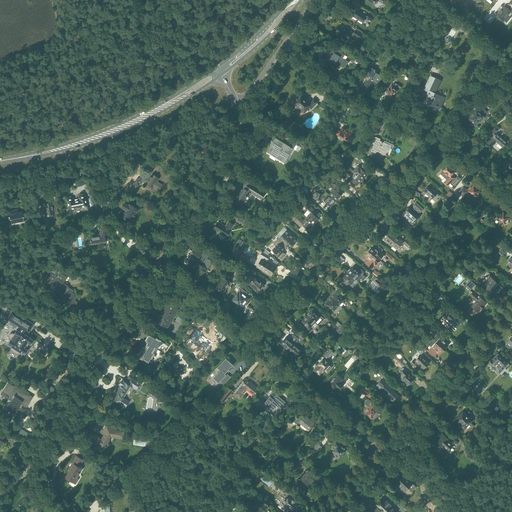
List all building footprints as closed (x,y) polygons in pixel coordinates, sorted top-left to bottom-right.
[(511,0),(509,5),(510,6),(507,9),(505,7),(502,10),(501,9),(499,12),(499,13),(497,16),(499,18),(499,19),(500,19),(503,21),(504,20),(507,23),(511,17),(508,15),(511,9),(511,0)] [(352,17),(352,18),(362,24),(363,23),(366,18),(371,21),(374,17),(369,14),(367,16),(357,10),(352,17)] [(352,32),(340,25),(335,33),(347,41),(352,32)] [(362,34),(356,30),(353,35),(359,39),(362,34)] [(337,62),(343,66),(344,65),(346,66),(348,62),(349,63),(349,62),(343,58),(345,55),(341,52),(335,48),(333,52),(332,51),(330,53),(326,50),(321,58),(326,61),(326,60),(329,62),(330,60),(336,64),(337,62)] [(365,76),(368,77),(363,84),(368,88),(372,82),(377,85),(382,77),(375,72),(376,70),(371,67),(365,76)] [(421,100),(426,103),(427,102),(439,108),(444,97),(435,93),(441,80),(431,76),(423,93),(424,93),(421,100)] [(387,91),(388,92),(387,94),(393,98),(397,90),(399,91),(402,87),(396,83),(395,85),(392,83),(389,87),(387,91)] [(299,94),(293,101),(298,106),(297,108),(300,111),(303,114),(305,113),(310,108),(311,109),(316,103),(317,102),(314,99),(309,104),(299,94)] [(479,107),(477,109),(468,119),(475,125),(479,121),(480,123),(481,122),(484,119),(485,118),(483,116),(484,115),(488,111),(485,108),(492,101),(485,95),(476,105),(479,107)] [(330,133),(333,135),(334,134),(348,142),(353,133),(342,127),(340,131),(333,127),(330,132),(330,133)] [(494,136),(493,139),(487,143),(490,147),(496,142),(502,147),(507,142),(498,134),(500,132),(498,130),(499,130),(495,127),(490,133),(494,136)] [(373,148),(371,147),(368,155),(374,158),(377,151),(386,155),(387,156),(387,154),(390,148),(392,149),(394,145),(387,142),(387,144),(379,141),(380,139),(376,137),(373,144),(374,144),(373,148)] [(294,149),(293,149),(296,144),(294,143),(291,148),(275,138),(266,152),(285,164),(294,149)] [(303,142),(296,138),(293,142),(294,143),(296,144),(301,148),(303,145),(301,144),(303,142)] [(360,168),(356,173),(362,180),(367,175),(365,172),(368,168),(363,165),(363,164),(360,168)] [(447,180),(443,183),(447,187),(450,184),(453,186),(460,179),(458,176),(456,178),(452,175),(455,171),(449,165),(444,170),(440,174),(447,180)] [(348,180),(349,178),(357,185),(362,180),(356,173),(353,176),(350,174),(347,173),(345,179),(348,180)] [(136,181),(136,182),(127,187),(130,193),(140,188),(139,186),(140,185),(141,185),(142,184),(143,183),(143,182),(146,184),(145,184),(153,189),(153,188),(158,191),(162,185),(157,182),(159,178),(152,174),(150,176),(150,177),(145,174),(141,180),(139,178),(138,178),(137,179),(136,179),(135,180),(136,181)] [(266,193),(245,179),(231,200),(241,206),(247,197),(247,196),(249,197),(251,194),(261,200),(266,193)] [(469,181),(461,190),(480,207),(487,198),(469,181)] [(332,188),(330,190),(331,192),(329,194),(336,201),(341,195),(338,192),(341,189),(334,183),(330,186),(332,188)] [(431,190),(428,187),(423,192),(422,193),(423,194),(424,193),(431,200),(432,199),(435,201),(440,196),(439,195),(439,194),(433,188),(431,190)] [(454,189),(448,196),(451,199),(457,192),(454,189)] [(331,206),(336,201),(329,194),(326,191),(323,194),(317,192),(315,192),(313,198),(322,201),(322,199),(324,200),(331,206)] [(73,201),(73,198),(66,199),(68,210),(75,209),(75,210),(78,210),(81,209),(80,208),(87,206),(85,196),(78,197),(79,200),(73,201)] [(102,197),(96,199),(99,207),(104,206),(102,197)] [(44,204),(46,214),(49,213),(50,214),(58,213),(56,206),(54,207),(53,206),(52,202),(44,204)] [(120,207),(126,210),(122,217),(130,222),(133,218),(136,213),(138,209),(129,204),(128,205),(123,202),(120,207)] [(402,215),(401,216),(406,221),(407,220),(408,220),(413,225),(419,218),(414,213),(417,210),(420,213),(423,210),(416,203),(413,205),(414,206),(410,210),(408,208),(402,215)] [(310,207),(306,212),(303,215),(314,224),(319,219),(314,214),(316,212),(310,207)] [(91,217),(99,215),(97,208),(89,211),(91,217)] [(18,212),(17,209),(8,211),(11,224),(24,221),(23,213),(22,212),(18,212)] [(498,218),(504,224),(505,225),(508,222),(507,221),(510,218),(503,212),(502,212),(500,215),(499,214),(496,216),(498,217),(498,218)] [(293,220),(301,227),(303,225),(308,230),(314,224),(303,215),(306,218),(304,220),(298,215),(293,220)] [(440,224),(448,231),(452,226),(444,219),(440,224)] [(226,227),(219,222),(214,230),(227,238),(231,230),(234,225),(229,222),(226,227)] [(100,229),(98,234),(89,236),(90,244),(105,242),(105,241),(109,241),(108,236),(105,236),(104,234),(105,234),(106,231),(100,229)] [(287,230),(278,239),(288,247),(290,245),(292,247),(298,240),(287,230)] [(387,242),(393,247),(391,248),(395,251),(396,250),(397,250),(401,245),(403,246),(404,245),(409,249),(414,243),(407,238),(403,243),(389,230),(384,236),(389,240),(387,242)] [(273,244),(276,246),(272,250),(281,259),(285,254),(283,252),(288,247),(278,239),(273,244)] [(240,240),(235,247),(240,250),(245,243),(240,240)] [(193,271),(203,277),(208,269),(212,262),(207,258),(209,256),(202,252),(204,249),(196,244),(195,245),(190,254),(195,257),(191,263),(196,266),(193,271)] [(499,250),(500,251),(498,252),(502,256),(508,250),(505,248),(506,247),(504,245),(499,250)] [(373,247),(369,251),(380,260),(381,259),(382,260),(385,256),(384,255),(385,255),(381,252),(382,252),(382,251),(383,250),(378,246),(377,248),(376,247),(375,248),(373,247)] [(368,260),(368,261),(366,264),(372,269),(375,266),(376,265),(377,265),(379,262),(380,260),(369,251),(365,256),(367,257),(366,258),(368,260)] [(395,257),(388,251),(386,254),(393,260),(395,257)] [(264,263),(260,269),(273,277),(277,271),(264,263)] [(64,304),(66,302),(73,306),(73,304),(76,306),(77,304),(78,302),(75,300),(76,298),(74,296),(75,294),(72,293),(74,291),(68,287),(69,286),(64,283),(67,277),(59,272),(56,276),(59,271),(53,266),(49,272),(44,281),(49,284),(51,282),(53,283),(54,280),(58,283),(52,292),(58,296),(57,299),(64,304)] [(246,266),(244,270),(250,275),(253,270),(248,266),(247,267),(246,266)] [(356,270),(353,267),(348,273),(358,282),(361,279),(363,281),(366,277),(363,275),(364,273),(363,273),(363,272),(360,269),(360,270),(358,268),(356,270)] [(239,281),(243,275),(238,272),(234,278),(239,281)] [(343,278),(346,280),(343,283),(351,289),(358,282),(348,273),(343,278)] [(247,279),(250,282),(249,283),(257,291),(264,285),(257,278),(257,279),(255,277),(254,278),(250,275),(247,279)] [(482,282),(495,295),(502,287),(489,275),(487,277),(486,277),(482,281),(483,282),(482,282)] [(222,276),(216,287),(224,292),(231,282),(222,276)] [(465,282),(467,284),(466,285),(471,290),(475,285),(470,280),(470,281),(468,279),(465,282)] [(381,284),(376,280),(374,282),(383,290),(387,286),(383,282),(381,284)] [(242,288),(232,300),(238,305),(241,302),(244,305),(249,298),(245,295),(247,293),(242,288)] [(336,292),(331,297),(342,308),(341,307),(345,303),(343,302),(344,300),(336,292)] [(477,311),(478,313),(487,303),(480,297),(479,298),(472,292),(470,295),(474,298),(471,301),(474,304),(472,306),(471,306),(467,310),(473,316),(477,311)] [(326,303),(332,308),(332,310),(335,313),(337,313),(342,308),(331,297),(326,303)] [(157,321),(167,327),(174,315),(177,309),(178,310),(178,309),(168,303),(168,304),(160,316),(159,318),(158,318),(158,319),(157,321)] [(320,318),(312,310),(307,316),(315,323),(318,320),(321,323),(324,320),(321,317),(320,318)] [(12,311),(7,319),(13,324),(19,327),(17,330),(14,334),(13,334),(10,334),(9,336),(10,339),(11,339),(8,344),(11,346),(11,347),(12,347),(11,349),(12,351),(17,354),(19,354),(20,352),(21,353),(21,352),(24,354),(27,350),(25,349),(28,343),(30,345),(33,340),(30,338),(25,334),(27,332),(28,333),(33,324),(12,311)] [(442,323),(448,328),(450,326),(454,331),(460,324),(456,320),(457,319),(450,312),(445,317),(447,319),(442,323)] [(304,325),(308,329),(306,331),(309,334),(311,331),(313,328),(314,328),(317,325),(315,323),(307,316),(302,321),(305,324),(304,325)] [(337,321),(335,324),(340,328),(342,330),(344,328),(337,321)] [(438,334),(433,339),(437,342),(444,349),(448,345),(446,343),(447,342),(444,340),(446,338),(448,336),(444,333),(440,329),(437,332),(438,334)] [(198,330),(189,341),(203,353),(212,343),(198,330)] [(281,343),(289,350),(299,337),(295,333),(293,336),(290,340),(286,338),(281,343)] [(299,337),(289,350),(296,356),(301,350),(300,348),(304,343),(304,342),(305,341),(304,341),(306,339),(307,338),(302,334),(300,337),(299,337)] [(156,338),(155,339),(149,335),(145,340),(145,341),(145,342),(146,342),(146,343),(137,357),(142,360),(142,359),(148,363),(151,358),(151,359),(154,354),(153,353),(155,348),(162,353),(167,345),(160,341),(160,340),(159,340),(156,338)] [(315,344),(324,352),(327,348),(318,340),(315,344)] [(432,348),(428,351),(433,356),(436,352),(437,353),(438,352),(440,354),(444,349),(437,342),(435,340),(434,340),(429,346),(432,348)] [(419,347),(425,352),(428,350),(422,344),(419,347)] [(329,348),(323,355),(327,358),(333,351),(329,348)] [(505,367),(506,368),(510,365),(498,354),(492,360),(492,359),(488,362),(492,366),(495,369),(496,369),(499,373),(505,367)] [(417,365),(417,364),(418,363),(424,369),(429,363),(420,355),(415,361),(415,362),(413,360),(411,363),(415,367),(417,365)] [(213,378),(219,383),(220,381),(224,384),(231,377),(227,374),(230,371),(229,370),(233,365),(226,358),(217,367),(220,370),(213,378)] [(319,365),(320,366),(317,369),(321,373),(324,369),(327,372),(332,366),(330,364),(330,363),(324,358),(319,365)] [(397,361),(397,362),(403,367),(406,364),(400,359),(397,361)] [(378,368),(375,371),(383,377),(385,375),(378,368)] [(403,368),(400,371),(405,376),(403,378),(402,380),(409,386),(415,379),(403,368)] [(343,379),(337,374),(329,383),(335,388),(336,387),(339,389),(343,385),(340,382),(343,379)] [(399,396),(385,383),(389,379),(385,375),(383,377),(383,378),(378,384),(381,387),(380,388),(384,392),(382,394),(389,400),(391,399),(393,401),(399,396)] [(115,393),(117,394),(113,401),(125,408),(129,401),(126,399),(123,397),(130,386),(133,388),(136,390),(140,384),(130,377),(126,383),(122,380),(119,384),(116,389),(117,390),(115,393)] [(247,380),(245,382),(244,381),(235,392),(236,393),(235,394),(240,398),(247,390),(253,396),(259,389),(247,380)] [(0,394),(11,401),(6,409),(14,414),(21,404),(26,407),(33,397),(25,392),(25,393),(8,382),(0,394)] [(485,388),(479,383),(471,391),(477,397),(485,388)] [(223,403),(233,391),(229,388),(219,400),(223,403)] [(165,403),(166,396),(158,394),(157,402),(165,403)] [(263,406),(266,409),(268,407),(273,411),(277,406),(280,409),(284,405),(285,404),(286,402),(276,394),(273,398),(270,396),(265,402),(261,399),(255,406),(260,409),(263,406)] [(369,406),(364,412),(374,420),(379,413),(374,409),(377,406),(372,402),(368,399),(367,400),(367,399),(365,402),(364,403),(369,406)] [(456,419),(462,424),(461,425),(465,429),(469,425),(473,428),(476,424),(474,422),(475,421),(471,417),(470,418),(463,412),(456,419)] [(291,420),(292,420),(291,422),(294,425),(296,423),(298,426),(301,424),(309,430),(315,423),(305,415),(301,419),(295,415),(291,420)] [(117,428),(112,427),(112,430),(111,430),(111,429),(110,428),(109,427),(108,427),(107,427),(106,428),(105,428),(105,429),(105,430),(105,431),(105,432),(106,432),(105,433),(105,432),(103,434),(104,435),(101,439),(98,438),(98,437),(89,435),(87,442),(98,445),(96,448),(101,451),(104,447),(107,448),(109,445),(106,444),(111,436),(123,438),(123,437),(124,437),(124,433),(123,433),(123,432),(116,431),(117,428)] [(449,440),(444,435),(438,442),(448,451),(453,445),(455,447),(458,443),(454,438),(450,442),(449,440)] [(332,451),(333,451),(331,453),(338,459),(346,449),(336,441),(331,446),(335,449),(332,451)] [(311,450),(312,451),(310,453),(313,457),(322,448),(317,443),(311,450)] [(477,458),(471,452),(467,456),(473,462),(477,458)] [(71,465),(73,465),(65,478),(76,484),(79,479),(77,478),(82,469),(79,467),(83,461),(76,456),(71,465)] [(307,463),(302,460),(299,464),(304,468),(307,463)] [(314,475),(308,470),(301,478),(310,486),(316,479),(313,476),(314,475)] [(117,488),(124,480),(120,476),(113,483),(117,488)] [(397,483),(401,487),(400,488),(405,492),(405,491),(405,492),(408,489),(411,491),(417,485),(413,480),(411,482),(404,476),(400,479),(399,478),(398,478),(398,479),(397,479),(396,480),(396,481),(396,482),(397,483)] [(277,482),(275,484),(285,493),(288,491),(277,482)] [(285,498),(285,499),(279,506),(285,511),(286,511),(290,508),(292,510),(293,509),(294,510),(297,506),(296,505),(297,504),(289,497),(288,498),(287,498),(286,498),(285,498)] [(377,507),(375,510),(376,511),(375,511),(394,511),(395,511),(397,510),(384,498),(382,500),(381,499),(375,505),(377,507)]
